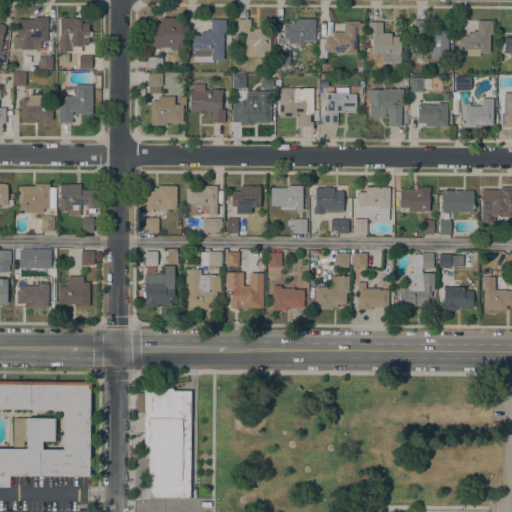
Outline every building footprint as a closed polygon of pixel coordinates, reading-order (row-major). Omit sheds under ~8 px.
[(47,41),(40,41),(40,49),(31,48),(31,49),(20,49),(20,48),(12,48),(12,35),(16,35),(16,19),(33,19),(33,16),(47,17),(47,41)] [(182,49),(171,49),(171,46),(143,47),(143,23),(161,22),(161,17),(172,17),(172,18),(181,18),(182,49)] [(88,43),(84,43),(84,46),(71,46),(71,51),(58,51),(58,35),(59,35),(59,18),(75,18),(75,19),(81,19),(81,23),(88,23),(88,43)] [(193,61),(193,50),(191,50),(191,35),(200,35),(200,32),(204,32),(204,30),(210,30),(210,19),(225,19),(225,60),(212,59),(212,61),(193,61)] [(243,57),(243,33),(236,33),(236,19),(250,19),(249,31),(252,31),(252,28),(269,28),(269,57),(243,57)] [(314,41),(303,41),(303,43),(287,43),(287,38),(283,38),(283,23),(291,23),(291,20),(296,20),(296,19),(314,19),(314,41)] [(447,58),(429,58),(429,47),(421,47),(421,35),(413,35),(413,19),(428,20),(427,32),(429,32),(429,29),(447,29),(447,58)] [(458,36),(466,36),(466,33),(471,33),(471,31),(476,31),(477,20),(492,20),(491,34),(489,34),(489,53),(478,53),(478,55),(466,54),(466,51),(458,51),(458,36)] [(319,38),(325,38),(325,37),(331,37),(331,32),(343,32),(343,21),(359,21),(358,34),(355,34),(355,54),(344,54),(344,53),(333,53),(333,51),(326,51),(326,58),(318,58),(319,38)] [(368,22),(382,22),(381,33),(390,33),(390,36),(400,36),(400,62),(382,62),(382,54),(380,54),(371,54),(371,35),(368,35),(368,22)] [(502,37),(503,55),(511,54),(511,33),(511,37),(502,37)] [(276,65),(276,51),(289,51),(289,65),(276,65)] [(38,69),(38,55),(52,55),(51,69),(38,69)] [(78,69),(78,55),(91,55),(91,69),(78,69)] [(147,56),(162,56),(161,68),(147,68),(147,56)] [(12,85),(12,71),(25,71),(25,85),(12,85)] [(147,73),(162,73),(161,86),(160,86),(160,93),(148,93),(148,86),(147,86),(147,73)] [(232,88),(232,73),(245,73),(245,88),(232,88)] [(467,76),(467,90),(453,90),(453,76),(467,76)] [(422,91),(409,91),(409,77),(422,77),(422,78),(422,91)] [(274,79),(280,79),(280,87),(312,87),(312,110),(318,110),(318,120),(312,120),(312,126),(298,126),(298,114),(296,114),(296,117),(278,117),(278,99),(274,99),(274,79)] [(189,90),(193,90),(193,83),(204,83),(204,90),(212,90),(212,89),(222,89),(222,92),(221,92),(221,109),(224,109),(224,122),(211,122),(211,111),(203,111),(203,113),(198,113),(198,111),(189,111),(189,90)] [(57,96),(74,96),(74,85),(91,84),(91,113),(74,114),(74,111),(71,111),(71,122),(57,122),(57,96)] [(355,110),(344,110),(344,112),(337,112),(337,124),(323,124),(323,111),(325,111),(325,92),(335,92),(335,87),(348,87),(348,93),(355,93),(355,110)] [(402,106),(401,106),(400,126),(387,126),(387,114),(384,114),(384,117),(376,117),(376,118),(368,117),(369,100),(367,100),(367,89),(382,89),(382,88),(402,89),(402,106)] [(232,102),(239,102),(239,101),(245,101),(245,96),(246,96),(246,91),(270,91),(269,122),(253,122),(253,124),(239,124),(239,121),(232,121),(232,102)] [(511,126),(500,126),(500,114),(496,114),(496,105),(503,105),(503,93),(511,93),(511,126)] [(21,120),(21,98),(27,98),(27,94),(42,94),(42,104),(52,104),(52,120),(21,120)] [(151,100),(157,100),(157,96),(174,96),(174,104),(179,104),(179,96),(185,96),(185,104),(182,104),(182,122),(165,122),(165,125),(150,125),(151,100)] [(492,124),(474,125),(474,127),(461,127),(461,103),(469,103),(469,106),(480,106),(480,98),(492,98),(492,124)] [(425,126),(425,123),(417,122),(417,104),(436,104),(436,103),(446,103),(446,126),(425,126)] [(0,183),(4,183),(4,184),(7,184),(6,201),(7,201),(7,199),(12,199),(12,204),(0,204),(0,183)] [(34,186),(34,183),(49,184),(49,187),(55,187),(55,207),(48,207),(48,208),(43,208),(43,212),(23,212),(23,210),(18,210),(18,204),(17,204),(17,186),(34,186)] [(59,185),(68,184),(80,184),(80,189),(96,189),(97,208),(94,208),(94,212),(88,212),(88,208),(87,208),(87,204),(79,204),(80,215),(69,216),(68,209),(67,210),(60,210),(58,208),(58,201),(60,201),(59,185)] [(137,191),(153,191),(153,188),(157,188),(157,185),(176,185),(176,209),(165,209),(165,210),(155,210),(155,209),(144,209),(144,207),(137,207),(137,191)] [(216,215),(207,215),(207,210),(200,210),(200,215),(185,214),(185,188),(202,188),(202,185),(216,185),(216,215)] [(235,213),(235,206),(230,206),(231,191),(239,191),(239,185),(252,185),(252,186),(259,186),(259,207),(250,207),(250,214),(235,213)] [(302,185),(301,209),(279,209),(280,205),(270,205),(270,199),(266,199),(266,196),(270,196),(270,187),(286,187),(286,185),(302,185)] [(342,212),(323,212),(323,214),(313,214),(313,206),(314,206),(314,187),(323,187),(323,186),(329,186),(329,187),(333,187),(333,191),(342,191),(342,212)] [(408,211),(408,207),(399,207),(399,190),(415,190),(415,187),(419,187),(419,186),(425,186),(425,187),(429,187),(429,193),(428,193),(428,211),(408,211)] [(357,192),(365,192),(365,187),(388,187),(388,209),(388,221),(377,221),(377,215),(354,215),(357,207),(357,192)] [(500,189),(500,187),(511,187),(511,211),(509,211),(509,216),(493,216),(493,223),(480,223),(480,214),(481,214),(481,189),(500,189)] [(441,212),(441,190),(442,190),(449,190),(449,191),(453,191),(453,190),(460,190),(472,191),(472,212),(441,212)] [(54,231),(40,231),(40,216),(41,216),(41,215),(51,215),(51,216),(54,216),(54,231)] [(81,217),(93,217),(92,231),(81,231),(81,217)] [(145,232),(144,217),(158,217),(158,232),(145,232)] [(202,218),(221,218),(221,221),(222,221),(222,231),(221,231),(221,232),(202,232),(202,218)] [(225,232),(226,218),(237,218),(237,232),(225,232)] [(306,219),(306,233),(292,233),(292,225),(287,225),(287,220),(293,220),(293,219),(306,219)] [(347,219),(347,233),(336,233),(336,229),(330,229),(330,219),(347,219)] [(366,219),(366,233),(352,233),(352,219),(366,219)] [(421,234),(421,219),(433,219),(433,234),(421,234)] [(450,234),(438,234),(438,220),(449,219),(450,234)] [(0,250),(10,250),(10,264),(8,264),(8,272),(0,272),(0,250)] [(14,250),(27,250),(27,264),(14,264),(14,250)] [(80,251),(93,251),(93,265),(80,265),(80,251)] [(144,265),(144,251),(157,251),(156,265),(154,265),(145,265),(144,265)] [(221,266),(207,266),(207,265),(199,265),(199,251),(208,252),(208,251),(221,251),(221,266)] [(238,252),(238,266),(225,266),(225,263),(222,263),(223,256),(225,256),(225,251),(238,252)] [(280,252),(280,267),(267,267),(267,252),(280,252)] [(348,253),(348,267),(335,266),(335,252),(348,253)] [(366,253),(365,267),(352,267),(353,253),(366,253)] [(432,253),(432,267),(421,267),(421,266),(412,266),(412,254),(421,254),(421,253),(432,253)] [(450,267),(438,267),(438,254),(450,253),(450,254),(462,254),(462,266),(450,266),(450,267)] [(163,274),(163,265),(173,265),(173,294),(174,295),(174,304),(158,304),(157,306),(154,306),(154,308),(147,307),(147,306),(143,306),(143,302),(144,274),(145,274),(154,274),(163,274)] [(145,265),(154,265),(154,274),(145,274),(145,265)] [(185,269),(200,269),(200,274),(220,274),(220,291),(216,291),(216,309),(184,309),(185,269)] [(262,307),(239,307),(239,308),(231,308),(231,307),(229,307),(229,299),(230,299),(230,291),(225,290),(225,272),(242,272),(242,286),(248,286),(249,273),(262,273),(262,307)] [(402,309),(402,308),(398,308),(399,288),(407,288),(407,272),(432,273),(431,290),(430,290),(430,301),(425,301),(425,303),(421,303),(421,306),(414,306),(414,308),(413,308),(413,309),(402,309)] [(82,276),(82,282),(88,282),(88,306),(74,306),(74,303),(57,303),(57,286),(66,286),(66,276),(82,276)] [(314,286),(326,286),(326,288),(330,288),(330,276),(348,276),(348,292),(345,292),(345,304),(337,304),(337,306),(332,306),(332,309),(314,309),(314,286)] [(483,310),(483,290),(480,290),(481,276),(494,276),(494,289),(506,289),(506,290),(511,290),(511,305),(505,305),(505,310),(483,310)] [(371,307),(371,310),(356,309),(357,282),(365,282),(365,288),(378,288),(378,289),(387,289),(387,307),(371,307)] [(17,285),(37,285),(37,283),(48,284),(47,298),(50,298),(50,302),(47,302),(47,307),(26,306),(26,303),(17,303),(17,285)] [(271,285),(280,285),(280,288),(286,288),(286,284),(294,284),(294,289),(303,289),(303,307),(286,307),(286,310),(277,310),(277,309),(271,309),(271,285)] [(463,286),(463,290),(472,290),(472,307),(456,307),(456,310),(452,310),(452,311),(445,310),(442,310),(443,286),(463,286)] [(0,487),(0,380),(91,381),(91,391),(89,391),(89,476),(9,475),(9,487),(0,487)] [(189,498),(141,497),(141,487),(149,487),(149,481),(148,481),(148,451),(143,451),(144,388),(172,388),(172,390),(190,390),(189,498)]
